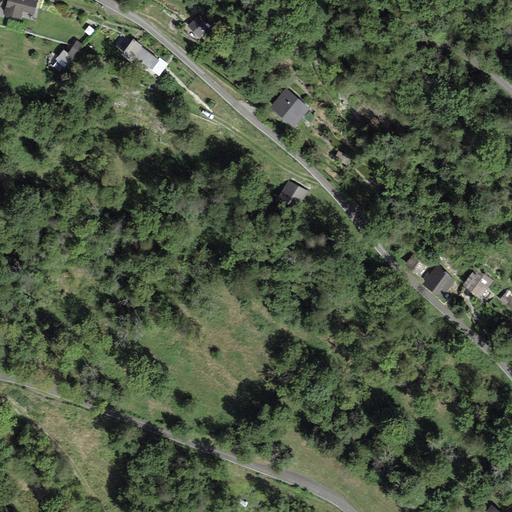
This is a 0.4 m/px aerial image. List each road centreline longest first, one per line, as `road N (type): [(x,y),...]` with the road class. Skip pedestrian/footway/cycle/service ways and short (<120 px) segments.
road 1 (tertiary): [(511,374),(390,260),(318,175),(109,0)]
road 2 (tertiary): [(0,375),(301,482),(352,511)]
road 3 (tertiary): [(371,0),(467,53),(511,90)]
